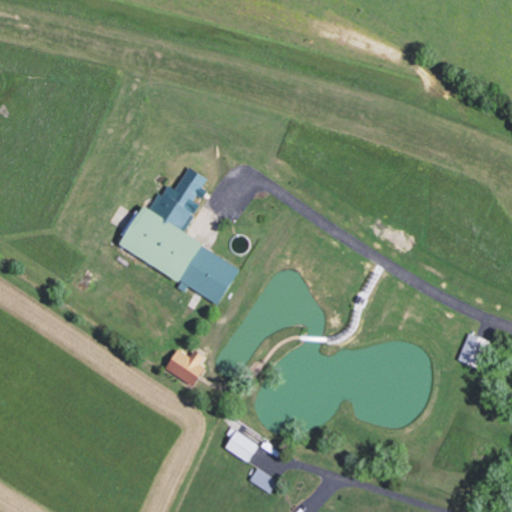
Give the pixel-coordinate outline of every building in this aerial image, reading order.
[(144,199),(115,247),(224,313),(253,265),(192,229),(214,193),(207,189),(211,183),(190,171),(179,188),(171,183),(157,207),(144,199)] [(462,360),(483,368),(494,342),(473,333),(462,360)] [(169,371),(197,387),(208,366),(205,364),(209,356),(198,350),(195,357),(181,350),(169,371)] [(261,443),(238,432),(229,450),(253,461),(261,443)] [(273,493),(280,480),(260,469),(253,482),(273,493)]
